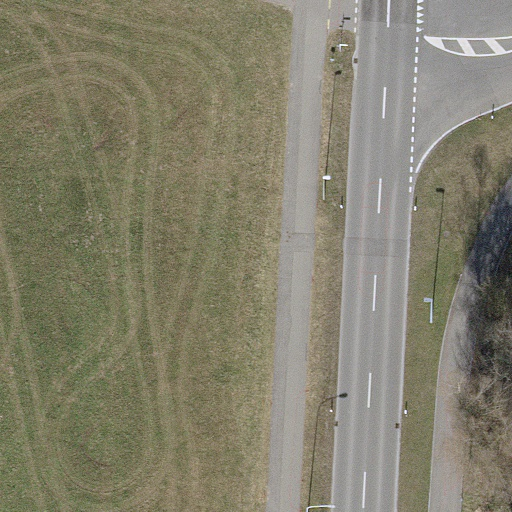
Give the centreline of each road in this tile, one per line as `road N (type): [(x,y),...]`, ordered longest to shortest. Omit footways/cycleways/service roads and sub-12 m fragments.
road 1 (secondary): [(389,39),(361,511)]
road 2 (unclassified): [(511,40),(389,39)]
